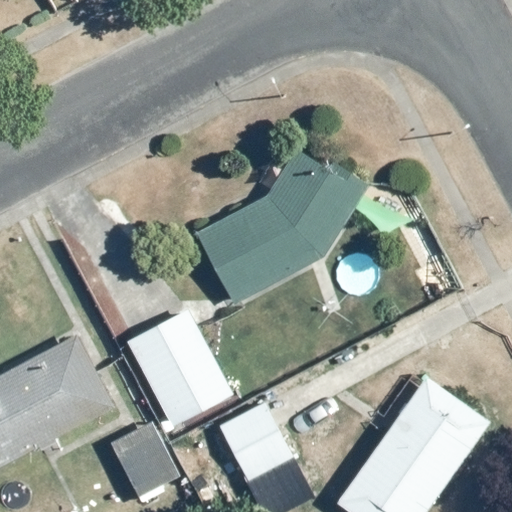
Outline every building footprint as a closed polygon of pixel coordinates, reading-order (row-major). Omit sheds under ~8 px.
[(330,98),(216,180),(269,253),(383,172),(330,98)] [(233,394),(189,306),(128,337),(172,424),(233,394)] [(435,323),(346,438),(411,488),(500,374),(435,323)] [(0,466),(116,407),(78,332),(0,371),(0,466)] [(292,451),(265,399),(219,422),(245,475),(292,451)] [(182,476),(150,421),(109,445),(141,500),(182,476)]
